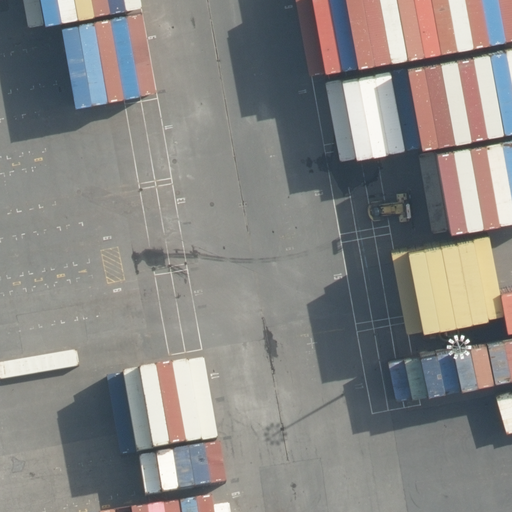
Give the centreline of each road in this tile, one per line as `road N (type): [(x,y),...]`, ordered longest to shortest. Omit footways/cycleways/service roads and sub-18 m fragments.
road 1 (unknown): [(176,295),(511,221)]
road 2 (unknown): [(176,295),(195,260),(205,199),(177,45),(177,0)]
road 3 (unknown): [(0,332),(176,295)]
